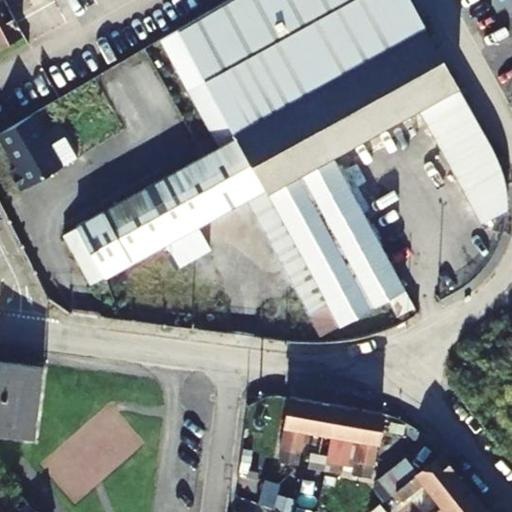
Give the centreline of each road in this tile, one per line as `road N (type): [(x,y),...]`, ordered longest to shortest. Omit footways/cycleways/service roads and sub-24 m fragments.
road 1 (residential): [(20,332),(229,358)]
road 2 (unknown): [(0,97),(158,0)]
road 3 (residential): [(229,358),(333,372),(400,399)]
road 4 (unclassified): [(511,279),(400,399)]
road 5 (residential): [(400,399),(464,455),(510,511)]
road 6 (residential): [(229,358),(211,511)]
